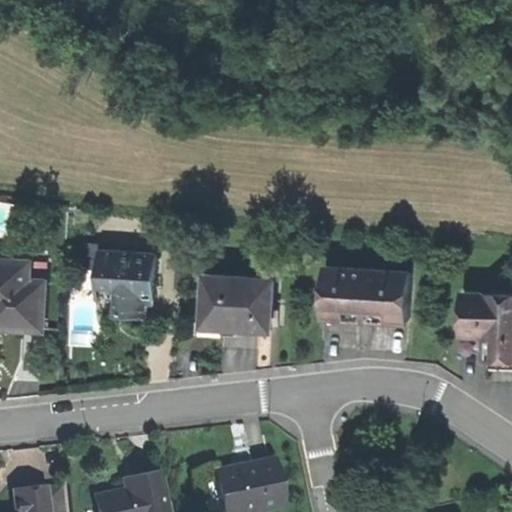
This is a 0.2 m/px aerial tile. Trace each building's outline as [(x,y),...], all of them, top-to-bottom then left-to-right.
[(159,256),(101,253),(100,272),(121,273),(120,283),(119,316),(130,316),(145,317),(145,300),(156,300),(159,256)] [(0,259),(0,309),(6,310),(5,329),(45,331),(47,281),(32,281),(32,271),(11,270),(11,260),(0,259)] [(413,271),(328,268),(326,311),(346,312),(346,318),(366,319),(392,320),(393,314),(411,315),(413,271)] [(100,282),(120,283),(121,273),(100,272),(100,282)] [(275,280),(209,275),(206,324),(238,327),(271,330),(275,280)] [(98,315),(119,316),(120,283),(100,282),(98,315)] [(511,293),(465,293),(464,334),(472,334),(472,339),(489,339),(489,360),(507,360),(511,360),(511,293)] [(216,471),(224,511),(239,511),(280,504),(271,460),(242,466),(216,471)] [(93,497),(96,511),(166,511),(157,473),(139,477),(122,481),(124,490),(93,497)] [(23,486),(26,511),(47,511),(45,488),(44,484),(32,485),(23,486)] [(12,487),(14,511),(26,511),(23,486),(12,487)] [(61,511),(59,487),(45,488),(47,511),(61,511)]
